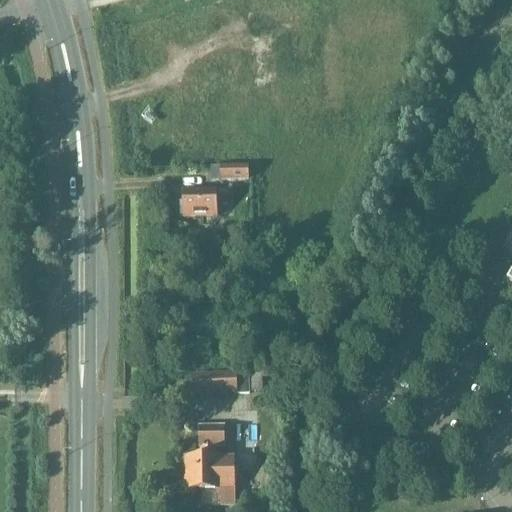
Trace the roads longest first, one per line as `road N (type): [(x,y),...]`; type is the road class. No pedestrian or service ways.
road 1 (secondary): [(80,511),(79,148),(51,7)]
road 2 (unknown): [(480,355),(454,340),(423,343),(384,402),(388,423),(425,445)]
